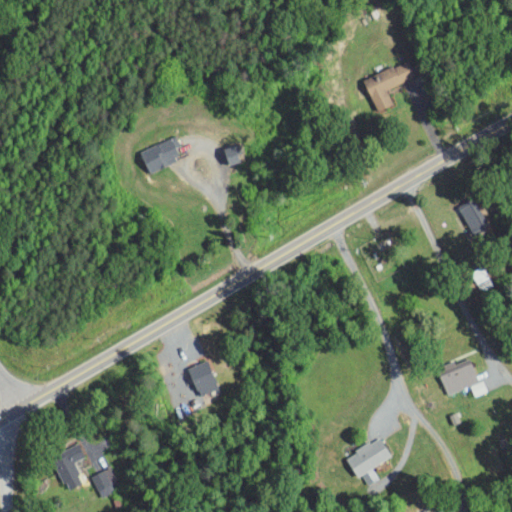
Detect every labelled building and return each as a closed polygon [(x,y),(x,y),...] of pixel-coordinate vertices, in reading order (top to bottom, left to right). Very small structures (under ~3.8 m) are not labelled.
[(364,105),(380,98),(374,83),(402,71),(395,54),(351,73),(364,105)] [(128,144),(136,166),(168,153),(159,131),(128,144)] [(217,159),(228,156),(223,139),(211,142),(217,159)] [(448,201),(458,225),(473,219),(463,194),(448,201)] [(427,370),(435,389),(467,375),(457,351),(432,361),(434,367),(427,370)] [(176,361),(186,389),(206,382),(195,354),(176,361)] [(343,470),(379,453),(369,432),(333,449),(343,470)] [(71,477),(61,457),(73,451),(66,438),(39,452),(55,485),(71,477)] [(99,478),(105,474),(98,460),(78,470),(89,491),(102,484),(99,478)]
